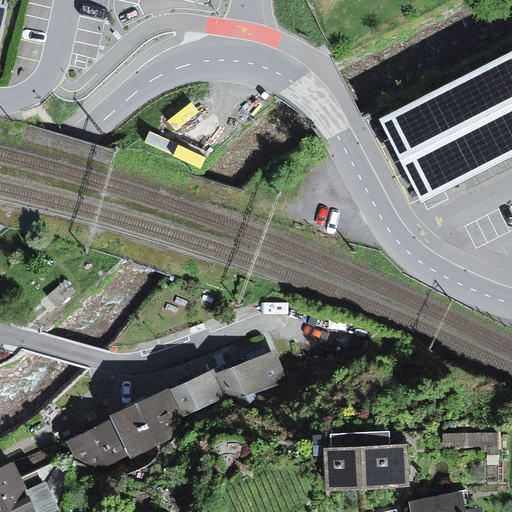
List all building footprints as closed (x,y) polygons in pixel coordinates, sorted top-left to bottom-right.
[(16,7),(0,3),(0,62),(2,63),(16,7)] [(511,52),(378,120),(422,205),(464,183),(469,191),(511,169),(511,52)] [(292,387),(278,351),(217,375),(232,412),(292,387)] [(217,375),(175,392),(190,428),(232,412),(217,375)] [(190,428),(175,392),(119,415),(133,451),(190,428)] [(119,415),(72,434),(86,470),(133,451),(119,415)] [(383,443),(341,443),(342,482),(383,482),(383,443)] [(425,443),(383,443),(383,482),(425,482),(425,443)] [(26,460),(0,470),(0,511),(64,511),(44,464),(30,470),(26,460)] [(477,511),(474,493),(418,504),(419,511),(477,511)] [(194,511),(168,498),(160,511),(194,511)]
